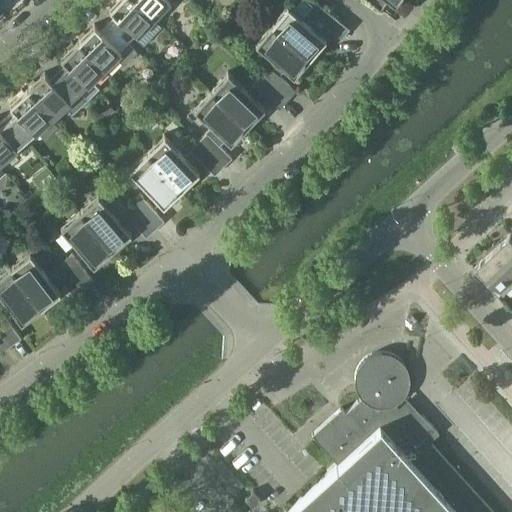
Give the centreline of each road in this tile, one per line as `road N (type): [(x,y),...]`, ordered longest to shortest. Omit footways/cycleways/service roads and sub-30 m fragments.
road 1 (residential): [(181,253),(271,169),(385,40)]
road 2 (residential): [(0,395),(181,253)]
road 3 (unclassified): [(260,347),(404,219)]
road 4 (tertiary): [(511,340),(404,219)]
road 5 (tertiary): [(511,121),(404,219)]
road 6 (unclassified): [(157,437),(260,347)]
road 7 (residential): [(260,347),(181,253)]
